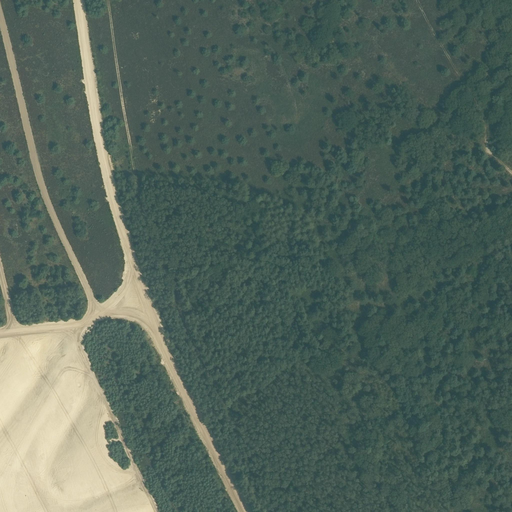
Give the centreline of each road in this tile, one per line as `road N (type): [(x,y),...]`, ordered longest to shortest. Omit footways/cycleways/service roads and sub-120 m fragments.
road 1 (track): [(80,0),(122,233),(158,336),(247,511)]
road 2 (unknown): [(0,12),(40,183),(95,317)]
